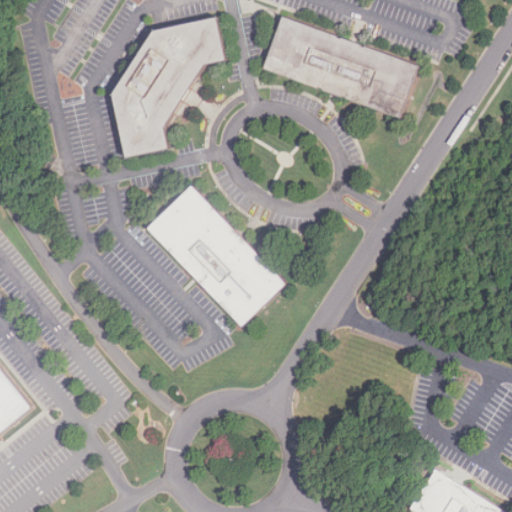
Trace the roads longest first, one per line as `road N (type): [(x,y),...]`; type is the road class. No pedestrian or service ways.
road 1 (residential): [(511,32),(268,409)]
road 2 (residential): [(268,409),(235,401),(199,413),(177,444),(179,478),(210,511),(268,510),(287,491)]
